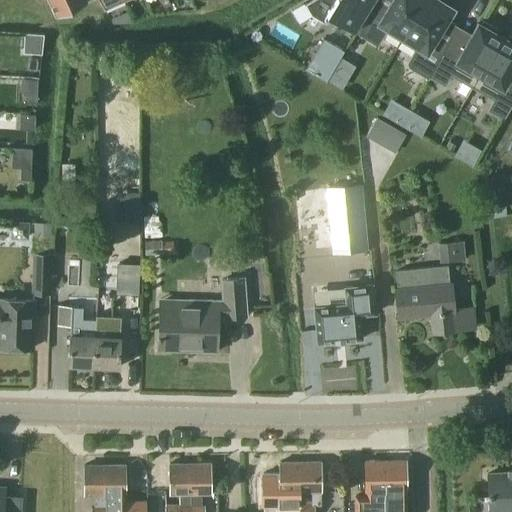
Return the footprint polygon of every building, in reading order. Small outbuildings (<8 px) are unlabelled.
[(86,0),(87,1),(89,0),(50,0),(57,13),(84,0),(86,0)] [(323,22),(328,14),(340,22),(354,30),(372,0),(310,0),(304,3),(312,15),(323,22)] [(387,28),(403,37),(425,0),(392,0),(388,7),(378,1),(359,33),(377,44),(387,28)] [(425,0),(403,37),(418,46),(407,65),(429,78),(430,76),(448,44),(448,43),(437,36),(453,8),(442,1),(443,0),(425,0)] [(448,44),(430,76),(445,84),(451,74),(473,86),(502,36),(497,33),(499,29),(483,21),(481,24),(478,23),(462,52),(448,44)] [(44,52),(45,33),(26,32),(25,51),(44,52)] [(502,36),(473,86),(495,99),(490,109),(505,118),(511,105),(511,80),(509,78),(511,72),(511,36),(509,35),(507,39),(502,36)] [(344,50),(324,38),(305,69),(326,81),(344,50)] [(340,58),(326,81),(339,89),(353,66),(340,58)] [(423,134),(430,117),(391,98),(383,115),(423,134)] [(396,129),(385,147),(394,152),(405,134),(396,129)] [(458,152),(472,158),(478,145),(464,138),(458,152)] [(75,162),(62,162),(62,178),(75,178),(75,162)] [(19,168),(19,178),(30,179),(30,168),(19,168)] [(360,185),(326,189),(332,251),(365,248),(366,248),(360,185)] [(506,195),(491,196),(492,206),(507,205),(506,195)] [(139,221),(139,197),(127,197),(126,221),(139,221)] [(253,201),(244,202),(246,211),(254,210),(253,201)] [(10,220),(10,238),(28,238),(28,220),(10,220)] [(161,239),(145,240),(145,254),(162,253),(162,252),(172,251),(172,241),(162,242),(161,239)] [(51,253),(33,252),(32,293),(50,294),(51,253)] [(140,264),(119,263),(118,293),(139,294),(140,264)] [(449,284),(447,266),(396,271),(398,289),(396,290),(398,316),(431,313),(433,331),(475,327),(473,309),(453,311),(451,284),(449,284)] [(248,318),(246,277),(220,279),(222,300),(220,301),(188,300),(188,303),(160,302),(158,349),(178,350),(178,346),(217,347),(218,318),(223,318),(223,319),(248,318)] [(315,306),(314,306),(314,308),(318,341),(317,341),(317,343),(319,343),(319,342),(335,341),(336,341),(336,339),(335,339),(335,335),(343,334),(343,338),(343,340),(343,341),(345,340),(344,340),(360,338),(360,339),(362,339),(362,337),(361,337),(359,315),(375,313),(372,284),(345,287),(346,304),(316,307),(315,307),(315,306)] [(34,300),(0,298),(0,347),(33,348),(34,300)] [(58,305),(57,326),(71,327),(69,364),(94,365),(95,335),(96,319),(84,319),(84,306),(58,305)] [(95,335),(94,365),(118,367),(120,336),(121,318),(97,316),(96,319),(95,335)] [(385,511),(384,460),(365,461),(366,491),(367,491),(367,495),(356,495),(355,511),(385,511)] [(404,460),(384,460),(385,511),(399,511),(399,499),(404,499),(404,483),(404,460)] [(320,461),(300,462),(301,506),(300,511),(315,511),(315,504),(321,504),(320,461)] [(263,474),(263,506),(301,506),(300,462),(279,462),(280,474),(263,474)] [(177,505),(167,505),(167,511),(190,511),(190,463),(170,463),(170,494),(179,494),(179,505),(177,505)] [(190,511),(204,511),(204,505),(202,505),(202,494),(210,494),(210,463),(190,463),(190,511)] [(104,511),(104,464),(84,465),(85,495),(93,495),(94,507),(91,507),(90,511),(104,511)] [(104,464),(104,511),(146,511),(147,501),(124,501),(124,495),(125,495),(125,464),(104,464)] [(509,472),(487,474),(489,511),(511,511),(511,470),(508,470),(509,472)] [(0,511),(19,511),(20,495),(4,494),(4,488),(0,487),(0,511)]
